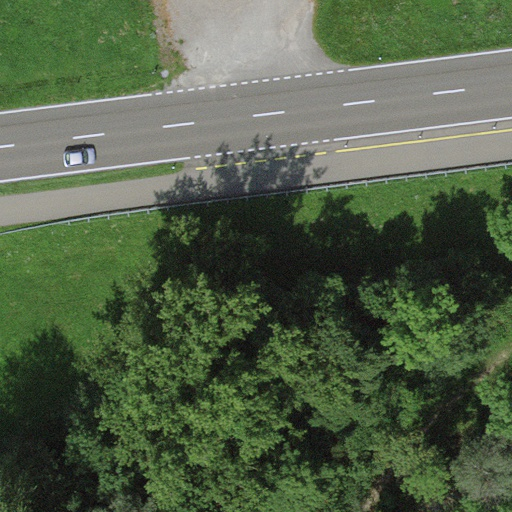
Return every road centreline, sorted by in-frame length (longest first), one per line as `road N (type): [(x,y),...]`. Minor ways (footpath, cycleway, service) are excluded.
road 1 (primary): [(0,151),(511,88)]
road 2 (track): [(188,0),(255,119)]
